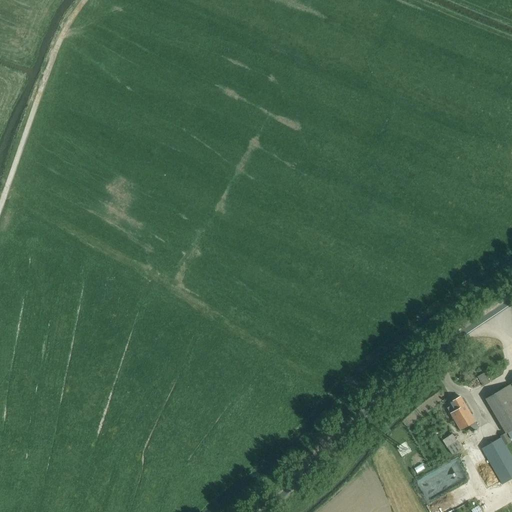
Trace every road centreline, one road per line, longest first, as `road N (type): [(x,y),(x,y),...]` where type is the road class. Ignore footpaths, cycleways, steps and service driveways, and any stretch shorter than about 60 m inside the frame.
road 1 (unclassified): [(263,511),(449,342),(511,300)]
road 2 (track): [(0,208),(48,67),(84,0)]
